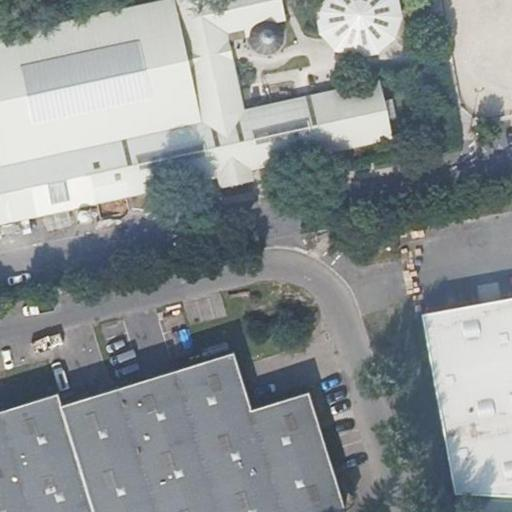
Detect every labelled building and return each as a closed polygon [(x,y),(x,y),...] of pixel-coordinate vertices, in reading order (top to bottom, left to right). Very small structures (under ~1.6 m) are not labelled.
[(325,152),(313,96),(242,112),(224,32),(242,28),(244,38),(250,36),(251,43),(255,49),(261,52),(269,52),(274,50),(277,47),(280,42),(281,37),(280,32),(278,28),(274,24),(269,22),(263,22),(258,0),(175,0),(175,1),(170,2),(0,39),(0,222),(91,203),(129,195),(218,175),(220,186),(251,179),(249,168),(325,152)] [(258,0),(263,22),(269,22),(283,19),(278,0),(258,0)] [(317,0),(314,11),(318,34),(333,50),(356,58),(377,54),(394,38),(401,16),(398,0),(317,0)] [(377,82),(337,91),(349,147),(382,139),(374,102),(381,101),(377,82)] [(337,91),(313,96),(325,152),(349,147),(337,91)] [(389,138),(381,101),(374,102),(382,139),(389,138)] [(511,300),(431,315),(465,493),(511,494),(511,300)] [(0,511),(318,511),(343,504),(305,391),(246,407),(228,350),(53,403),(49,394),(0,409),(0,511)]
